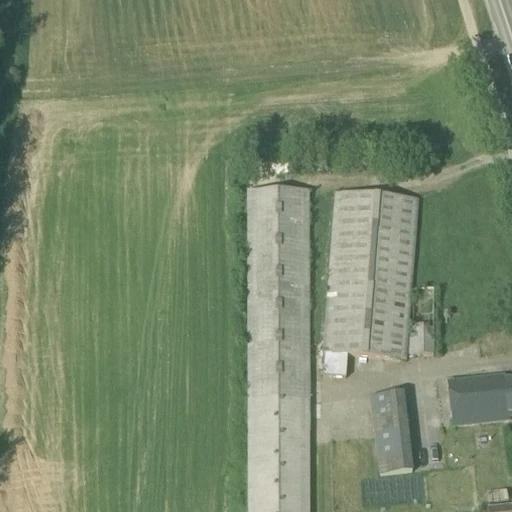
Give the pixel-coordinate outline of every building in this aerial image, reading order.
[(245,511),(307,511),(307,193),(244,193),(245,511)] [(404,364),(417,203),(333,196),(320,356),(323,356),(321,379),(344,381),(346,359),(404,364)] [(432,358),(432,291),(411,291),(411,331),(407,331),(407,358),(432,358)] [(511,381),(502,383),(502,378),(446,385),(451,429),(507,422),(506,420),(511,418),(511,381)] [(376,479),(411,475),(402,396),(368,400),(376,479)]
